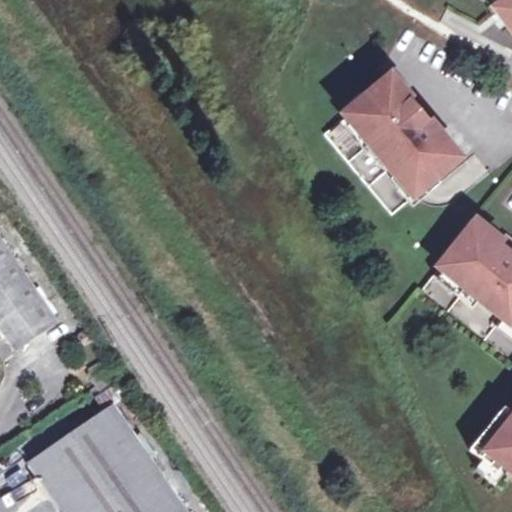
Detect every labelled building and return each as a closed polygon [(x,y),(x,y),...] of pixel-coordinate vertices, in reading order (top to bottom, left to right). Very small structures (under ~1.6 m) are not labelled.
[(511,0),(485,0),(490,6),(493,3),(511,28),(511,0)] [(391,79),(325,134),(392,215),(458,160),(427,122),(391,79)] [(440,258),(436,264),(510,324),(511,321),(511,242),(504,236),(501,240),(477,220),(445,261),(440,258)] [(0,241),(0,341),(7,337),(15,348),(55,321),(0,241)] [(108,366),(90,378),(99,391),(118,379),(108,366)] [(186,511),(113,407),(27,467),(58,511),(186,511)] [(511,413),(505,407),(470,450),(491,466),(496,460),(508,469),(511,472),(511,413)] [(491,466),(484,475),(496,484),(508,469),(496,460),(491,466)]
